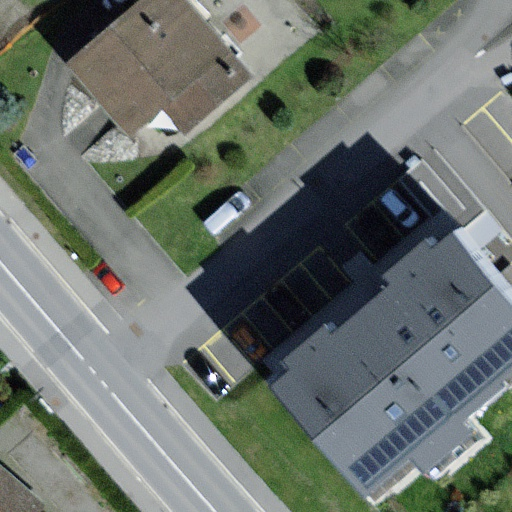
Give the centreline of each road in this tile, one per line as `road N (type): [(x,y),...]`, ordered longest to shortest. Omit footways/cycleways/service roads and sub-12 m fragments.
road 1 (residential): [(453,75),(105,388)]
road 2 (secondary): [(105,388),(213,511)]
road 3 (secondary): [(0,264),(105,388)]
